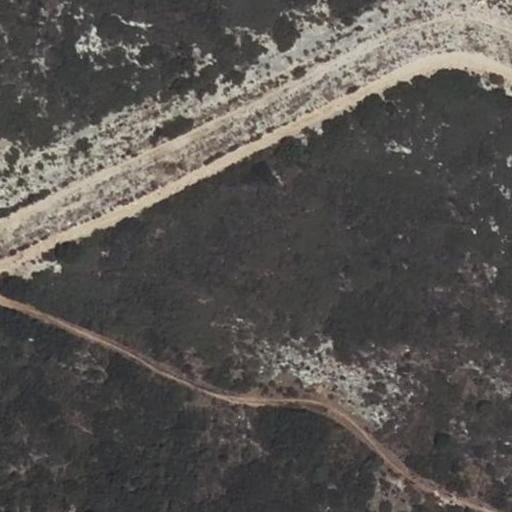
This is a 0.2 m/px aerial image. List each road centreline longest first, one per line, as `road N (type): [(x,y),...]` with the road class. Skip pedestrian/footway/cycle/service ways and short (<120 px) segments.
road 1 (track): [(511,72),(453,51),(398,67),(0,259)]
road 2 (track): [(0,307),(72,350),(227,400),(325,397),(418,488),(476,511)]
